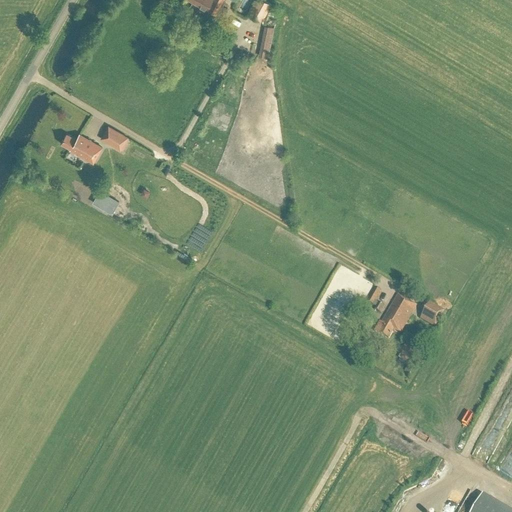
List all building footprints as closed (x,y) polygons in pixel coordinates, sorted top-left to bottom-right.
[(191,8),(192,10),(194,11),(196,11),(197,11),(198,10),(199,9),(206,13),(207,10),(223,17),(231,0),(188,0),(192,2),(191,4),(190,6),(190,7),(191,8)] [(255,0),(248,13),(262,21),(272,3),(265,0),(255,0)] [(265,25),(259,56),(268,58),(274,27),(265,25)] [(247,30),(247,62),(255,62),(256,31),(247,30)] [(218,47),(216,51),(213,49),(211,53),(219,57),(223,50),(218,47)] [(109,125),(101,138),(110,143),(120,149),(127,137),(128,137),(117,131),(109,125)] [(94,161),(102,146),(79,133),(77,138),(67,132),(61,142),(94,161)] [(50,141),(45,152),(80,167),(84,156),(50,141)] [(122,180),(128,183),(131,178),(125,174),(122,180)] [(112,213),(119,201),(107,194),(100,206),(112,213)] [(368,303),(376,308),(375,311),(382,315),(385,308),(376,302),(381,292),(375,289),(368,303)] [(416,306),(399,296),(382,324),(381,323),(375,332),(389,340),(395,331),(400,334),(416,306)] [(420,320),(435,328),(442,315),(445,317),(447,313),(444,312),(445,312),(430,303),(420,320)] [(410,320),(405,330),(418,337),(423,327),(410,320)] [(410,365),(418,351),(407,344),(398,359),(410,365)] [(505,511),(482,498),(473,511),(505,511)]
